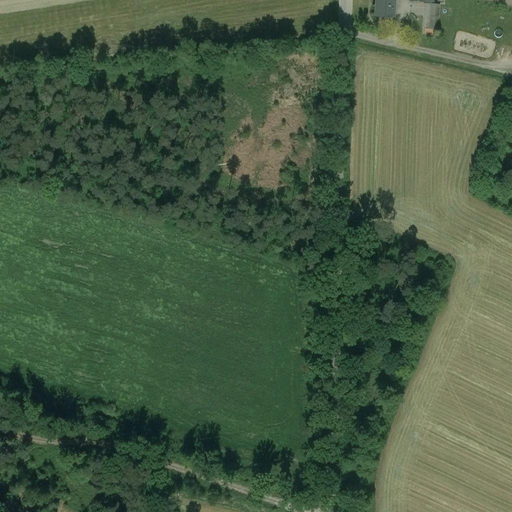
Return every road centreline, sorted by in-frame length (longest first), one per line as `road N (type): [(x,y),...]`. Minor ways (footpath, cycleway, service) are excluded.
road 1 (unclassified): [(344,32),(334,511)]
road 2 (unclassified): [(344,32),(511,71)]
